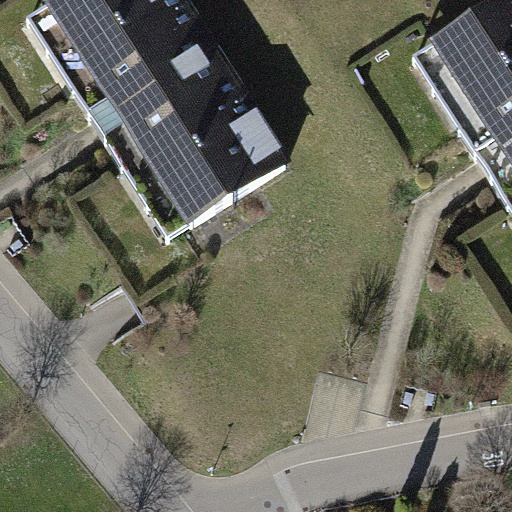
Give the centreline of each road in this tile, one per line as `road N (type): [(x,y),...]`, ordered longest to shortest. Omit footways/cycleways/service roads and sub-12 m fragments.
road 1 (residential): [(259,511),(292,492),(511,451)]
road 2 (residential): [(0,323),(157,511)]
